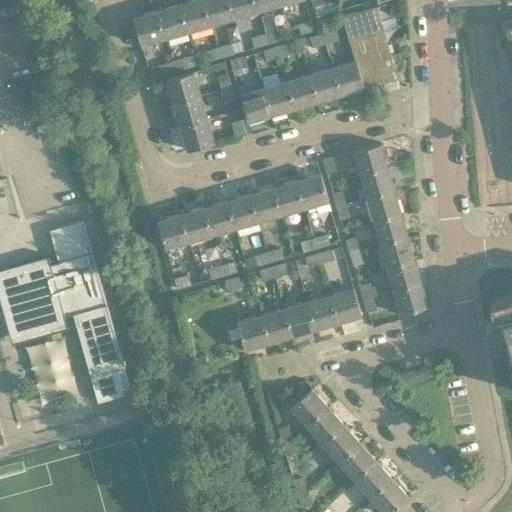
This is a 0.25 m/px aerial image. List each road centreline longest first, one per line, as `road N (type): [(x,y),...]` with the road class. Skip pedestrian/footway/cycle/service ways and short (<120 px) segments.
road 1 (residential): [(439,103),(155,188),(94,0)]
road 2 (residential): [(470,332),(388,354),(349,378),(464,507),(495,482)]
road 3 (residential): [(495,482),(470,332)]
road 4 (residential): [(457,253),(439,103)]
